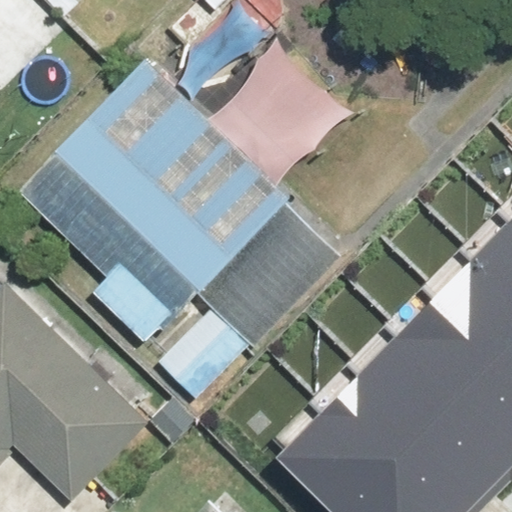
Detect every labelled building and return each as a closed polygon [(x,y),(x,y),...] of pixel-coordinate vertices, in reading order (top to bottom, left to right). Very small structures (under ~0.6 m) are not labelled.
[(0,59),(0,105),(23,83),(0,59)] [(290,197),(146,59),(18,192),(107,277),(92,292),(144,343),(158,329),(161,332),(198,294),(211,307),(158,362),(196,399),(250,343),(253,346),(341,255),(286,202),(290,197)] [(511,206),(286,432),(366,511),(457,511),(511,457),(511,206)] [(0,464),(12,452),(9,449),(13,445),(70,500),(148,421),(5,282),(0,287),(0,464)] [(260,511),(248,499),(234,511),(260,511)]
